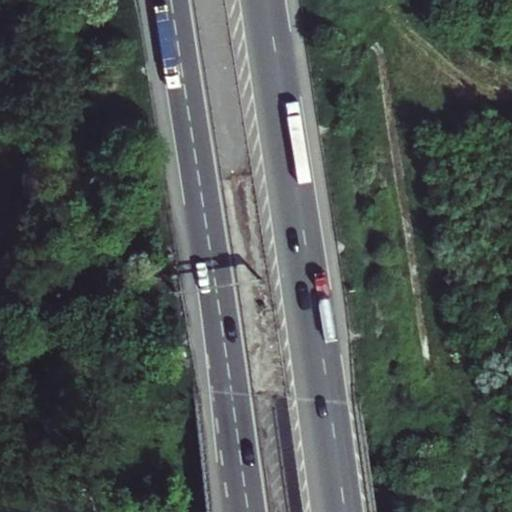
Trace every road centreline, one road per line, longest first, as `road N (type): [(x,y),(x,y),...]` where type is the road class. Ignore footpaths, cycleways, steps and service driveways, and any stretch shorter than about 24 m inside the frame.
road 1 (motorway): [(170,0),(250,511)]
road 2 (motorway): [(341,511),(263,0)]
